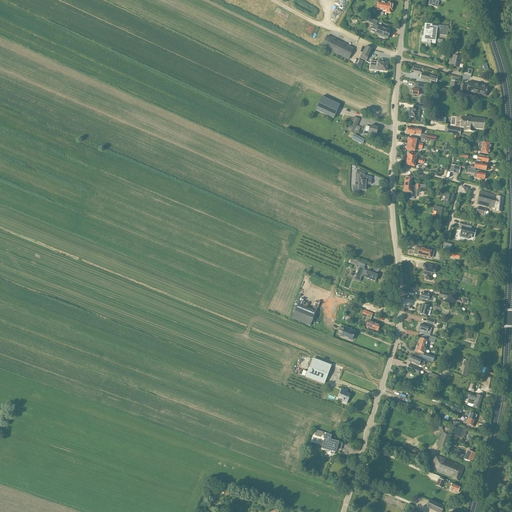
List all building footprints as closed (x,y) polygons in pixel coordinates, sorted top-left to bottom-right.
[(393,4),(388,3),(377,1),(376,9),(387,11),(387,12),(390,13),(391,10),(392,11),(393,4)] [(435,44),(437,25),(424,24),(423,36),(422,36),(421,42),(435,44)] [(373,25),(371,29),(377,31),(375,35),(387,40),(391,31),(385,29),(385,28),(382,26),(381,27),(378,26),(376,25),(376,26),(373,25)] [(448,26),(441,25),(440,35),(447,36),(448,26)] [(321,47),(324,48),(348,60),(354,49),(327,35),(321,47)] [(360,56),(359,59),(365,61),(366,58),(367,59),(370,51),(363,48),(359,56),(360,56)] [(460,62),(461,58),(461,57),(453,55),(452,58),(450,57),(450,60),(452,61),(450,66),(458,68),(460,62)] [(371,61),(370,65),(376,66),(376,70),(386,72),(386,71),(387,70),(387,68),(387,67),(387,64),(380,63),(381,62),(377,61),(371,61)] [(420,79),(431,82),(430,83),(436,84),(438,76),(433,74),(432,76),(422,73),(420,79)] [(451,81),(450,89),(456,91),(458,82),(451,81)] [(466,92),(485,97),(488,86),(468,81),(466,92)] [(426,84),(416,83),(415,89),(412,89),(411,95),(418,96),(419,90),(425,91),(426,84)] [(322,96),(315,110),(333,119),(340,105),(322,96)] [(419,117),(419,109),(416,108),(416,109),(409,109),(408,117),(412,118),(412,120),(418,121),(419,117)] [(353,117),(348,131),(354,133),(359,119),(353,117)] [(483,129),(484,119),(461,117),(460,127),(464,127),(464,130),(473,131),(473,128),(483,129)] [(367,136),(374,138),(375,134),(376,134),(378,128),(370,126),(369,127),(366,126),(365,131),(368,132),(367,136)] [(460,129),(446,127),(445,133),(459,135),(460,129)] [(354,135),(352,139),(362,144),(364,140),(354,135)] [(478,147),(481,147),(490,149),(491,143),(482,141),(474,140),(473,143),(478,144),(478,147)] [(480,162),(480,161),(488,163),(489,157),(477,155),(476,160),(477,161),(480,162)] [(487,164),(479,163),(475,162),(474,166),(470,165),(470,168),(473,169),(473,168),(486,170),(487,164)] [(353,186),(353,193),(359,193),(359,190),(365,190),(366,184),(371,184),(371,180),(366,180),(363,180),(363,177),(365,173),(357,169),(355,173),(359,175),(359,180),(358,180),(358,182),(355,182),(355,186),(353,186)] [(485,173),(480,173),(481,172),(475,171),(475,170),(468,169),(467,173),(474,174),(474,177),(474,178),(476,178),(484,180),(485,173)] [(404,181),(404,187),(416,187),(416,185),(412,185),(412,177),(406,177),(405,181),(404,181)] [(404,187),(404,192),(404,195),(404,197),(414,197),(414,190),(416,190),(416,187),(404,187)] [(386,199),(387,191),(379,190),(379,198),(386,199)] [(479,191),(476,204),(490,208),(490,207),(494,208),(494,209),(496,209),(496,211),(501,212),(503,198),(496,195),(479,191)] [(434,206),(433,210),(437,211),(435,220),(439,221),(443,208),(434,206)] [(458,230),(461,230),(460,237),(468,239),(469,237),(474,238),(475,230),(471,229),(471,227),(460,224),(458,230)] [(414,250),(413,254),(417,255),(422,256),(423,256),(423,257),(424,258),(425,257),(429,258),(431,250),(428,249),(429,248),(424,247),(424,248),(419,247),(415,247),(414,250)] [(356,266),(359,267),(354,280),(359,282),(362,274),(365,275),(365,277),(375,281),(377,275),(367,271),(366,271),(364,270),(365,268),(364,268),(365,265),(357,262),(356,266)] [(435,269),(436,266),(424,264),(423,267),(425,267),(423,274),(427,275),(425,280),(430,281),(432,273),(435,274),(436,269),(435,269)] [(432,295),(430,295),(430,294),(421,292),(420,297),(419,297),(418,300),(422,301),(423,300),(428,301),(432,301),(433,297),(433,296),(432,295)] [(297,304),(291,318),(310,326),(316,312),(297,304)] [(419,314),(421,314),(427,316),(430,306),(422,304),(421,306),(420,306),(418,312),(419,312),(419,314)] [(365,315),(367,316),(367,317),(365,321),(366,321),(368,322),(367,324),(366,326),(377,331),(380,324),(370,321),(372,316),(373,313),(367,311),(365,315)] [(428,327),(429,326),(420,324),(419,328),(418,327),(417,330),(418,330),(420,331),(419,333),(429,336),(431,328),(428,327)] [(340,327),(338,331),(342,332),(341,336),(352,340),(355,332),(344,328),(344,329),(340,327)] [(420,336),(417,344),(426,347),(427,341),(434,343),(435,338),(427,336),(427,338),(420,336)] [(416,351),(415,352),(423,355),(423,354),(423,353),(424,353),(426,347),(417,344),(415,351),(416,351)] [(423,355),(422,358),(433,362),(434,357),(435,356),(424,353),(423,353),(423,354),(423,355)] [(421,360),(414,357),(411,355),(408,361),(419,366),(419,365),(421,366),(423,366),(424,365),(424,364),(424,363),(423,361),(421,360)] [(305,377),(312,380),(324,384),(331,365),(313,358),(305,377)] [(427,377),(442,383),(444,379),(429,372),(427,377)] [(482,386),(481,390),(493,391),(493,387),(494,387),(495,378),(494,378),(495,375),(487,373),(487,376),(484,376),(483,386),(482,386)] [(345,389),(342,388),(338,397),(343,399),(342,402),(346,404),(350,394),(346,393),(346,392),(344,391),(345,389)] [(420,401),(422,394),(409,390),(407,397),(420,401)] [(469,398),(474,400),(474,401),(481,403),(483,397),(476,394),(475,397),(470,395),(469,398)] [(467,403),(473,405),(472,407),(479,409),(481,403),(474,401),(474,402),(468,400),(467,403)] [(466,413),(465,416),(468,417),(468,418),(475,421),(477,415),(470,412),(469,414),(466,413)] [(464,419),(463,423),(466,424),(473,426),(475,421),(468,418),(467,419),(464,419)] [(444,433),(440,443),(439,447),(445,449),(446,445),(452,428),(443,425),(443,424),(436,422),(434,428),(441,430),(442,427),(449,429),(447,434),(444,433)] [(462,435),(466,436),(467,429),(456,427),(454,436),(462,437),(462,435)] [(325,439),(322,448),(323,448),(323,449),(331,451),(331,454),(334,454),(335,451),(336,448),(341,449),(343,444),(338,442),(329,440),(330,436),(324,434),(323,438),(325,439)] [(401,451),(416,457),(419,451),(403,444),(401,451)] [(449,448),(447,454),(450,455),(458,459),(460,454),(461,452),(454,449),(453,449),(449,448)] [(460,454),(458,459),(463,461),(464,459),(472,462),(475,454),(467,451),(465,456),(460,454)] [(429,468),(452,477),(451,479),(458,481),(464,467),(435,455),(429,468)] [(438,479),(435,486),(441,488),(444,481),(438,479)] [(460,487),(460,486),(452,483),(450,487),(449,486),(448,490),(451,491),(452,490),(457,493),(459,490),(459,489),(460,488),(460,487)] [(426,508),(435,511),(441,511),(444,506),(430,500),(426,508)]
